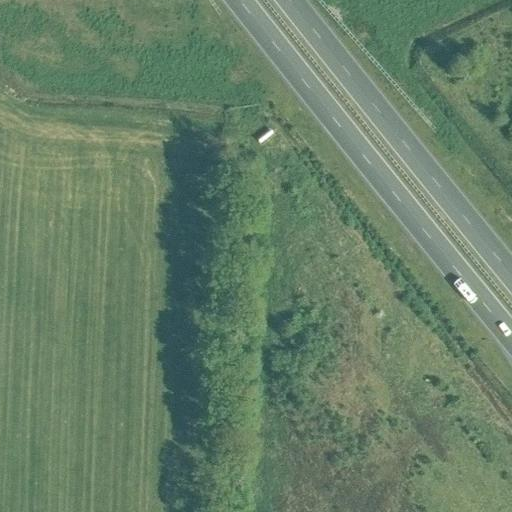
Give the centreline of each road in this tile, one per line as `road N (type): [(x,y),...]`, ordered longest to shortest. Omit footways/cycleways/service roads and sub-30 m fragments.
road 1 (trunk): [(238,0),(511,335)]
road 2 (trunk): [(511,273),(289,0)]
